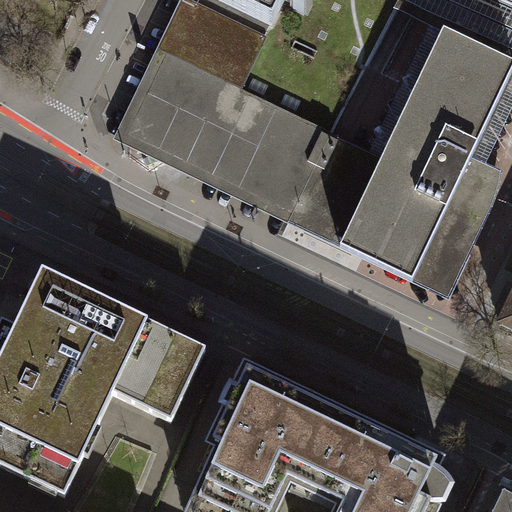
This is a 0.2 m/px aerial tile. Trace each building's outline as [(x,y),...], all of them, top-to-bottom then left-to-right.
[(289,224),(296,210),(134,132),(194,6),(196,7),(197,5),(187,0),(182,0),(115,141),(289,224)] [(270,27),(214,0),(199,0),(197,5),(196,7),(194,6),(134,132),(296,210),(298,206),(298,207),(317,167),(320,169),(334,139),(330,138),(238,93),(270,27)] [(285,0),(214,0),(270,27),(272,28),(285,0)] [(511,8),(493,0),(399,0),(394,9),(430,26),(444,33),(511,64),(511,8)] [(511,0),(493,0),(511,8),(511,0)] [(430,26),(370,152),(384,159),(444,33),(430,26)] [(340,249),(413,284),(418,272),(423,281),(429,287),(437,289),(446,288),(453,284),(458,278),(460,270),(459,260),(488,200),(492,183),(495,169),(473,159),(473,158),(511,75),(511,64),(444,33),(384,159),(382,163),(349,147),(333,179),(328,192),(324,206),(320,222),(347,234),(340,249)] [(511,75),(473,158),(486,164),(511,110),(511,75)] [(382,163),(384,159),(370,152),(332,134),(330,138),(334,139),(320,169),(317,167),(298,207),(298,206),(296,210),(289,224),(340,249),(347,234),(320,222),(324,206),(328,192),(333,179),(349,147),(382,163)] [(486,164),(473,158),(473,159),(495,169),(492,183),(488,200),(459,260),(460,270),(458,278),(453,284),(446,288),(437,289),(429,287),(423,282),(418,272),(413,284),(449,301),(495,205),(500,187),(503,172),(486,164)] [(206,351),(42,273),(16,329),(2,323),(0,327),(0,467),(65,498),(105,414),(114,396),(172,423),(206,351)] [(511,298),(499,325),(511,331),(511,298)] [(438,474),(433,471),(437,463),(248,372),(238,394),(231,391),(224,405),(231,408),(214,443),(222,447),(192,511),(272,511),(289,479),(345,505),(341,511),(433,511),(437,504),(443,504),(451,487),(443,478),(438,474)] [(511,511),(511,499),(504,495),(496,511),(511,511)]
